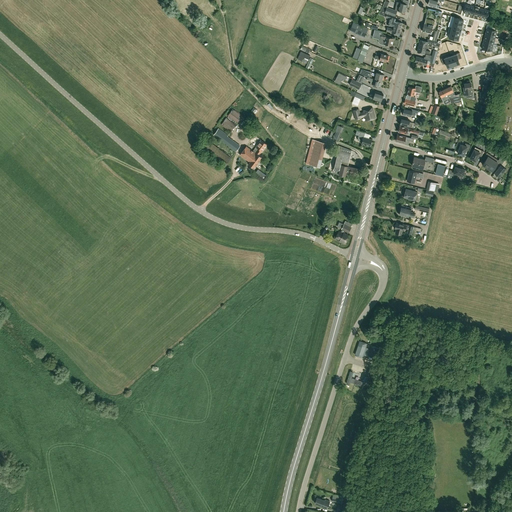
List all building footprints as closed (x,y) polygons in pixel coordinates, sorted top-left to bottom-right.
[(397,10),(398,10),(405,12),(406,7),(407,7),(409,1),(405,0),(403,0),(402,3),(397,2),(395,10),(387,7),(384,12),(395,16),(397,10)] [(387,25),(393,27),(393,26),(401,29),(402,23),(395,21),(396,17),(387,14),(386,15),(386,17),(390,18),(387,25)] [(431,33),(433,28),(435,20),(426,18),(422,31),(431,33)] [(361,25),(354,22),(350,29),(357,33),(361,25)] [(491,27),(486,26),(484,33),(495,35),(496,29),(497,29),(498,26),(492,24),(491,27)] [(399,35),(401,29),(393,26),(393,27),(393,28),(388,27),(387,31),(392,32),(392,33),(399,35)] [(383,31),(376,30),(375,29),(373,36),(372,37),(378,39),(379,40),(378,42),(379,44),(384,45),(384,43),(391,45),(393,38),(386,36),(386,35),(382,34),(383,31)] [(458,39),(459,34),(451,32),(447,40),(453,41),(454,38),(458,39)] [(493,42),(495,35),(484,33),(482,40),(493,42)] [(426,48),(428,48),(429,46),(431,46),(432,44),(428,43),(428,42),(420,40),(419,46),(426,48)] [(491,49),(493,42),(482,40),(480,47),(486,48),(485,51),(491,52),(492,49),(491,49)] [(364,58),(369,46),(364,44),(359,56),(364,58)] [(426,50),(426,48),(419,46),(417,52),(425,54),(425,53),(429,54),(430,51),(426,50)] [(353,57),(357,59),(361,49),(357,47),(353,57)] [(431,58),(436,60),(438,51),(433,49),(432,55),(426,54),(425,57),(431,58)] [(310,56),(301,51),(297,59),(307,63),(310,56)] [(462,58),(460,52),(457,53),(457,54),(451,56),(453,66),(460,64),(458,59),(462,58)] [(389,55),(381,53),(380,53),(379,56),(375,55),(374,58),(387,61),(389,55)] [(422,65),(422,64),(426,65),(427,62),(423,61),(424,58),(416,56),(415,62),(418,63),(422,65)] [(447,68),(453,66),(451,56),(444,58),(444,57),(441,58),(443,63),(446,63),(447,68)] [(371,72),(362,69),(360,73),(367,77),(369,77),(371,72)] [(356,80),(362,83),(364,77),(359,74),(356,80)] [(485,76),(481,102),(491,104),(495,78),(485,76)] [(381,87),(382,80),(375,79),(369,77),(367,77),(367,80),(371,81),(370,84),(373,85),(381,87)] [(349,85),(354,87),(359,89),(362,84),(357,81),(352,79),(349,85)] [(463,87),(464,94),(465,97),(467,98),(473,97),(471,82),(470,82),(470,81),(469,80),(467,81),(467,82),(467,83),(464,83),(465,87),(463,87)] [(415,88),(409,86),(408,90),(407,90),(407,92),(408,93),(407,94),(414,95),(415,90),(420,92),(422,86),(416,85),(415,88)] [(453,91),(451,86),(445,89),(449,98),(450,101),(451,100),(452,103),(460,101),(459,96),(455,97),(452,96),(451,92),(453,91)] [(449,98),(445,89),(439,92),(443,101),(449,98)] [(369,97),(373,99),(381,101),(383,94),(376,91),(374,96),(371,95),(369,97)] [(373,108),(363,110),(364,112),(360,113),(359,109),(353,110),(356,119),(361,118),(361,117),(365,116),(366,121),(375,118),(373,108)] [(228,116),(238,123),(243,116),(233,109),(228,116)] [(231,132),(236,125),(226,117),(221,125),(231,132)] [(248,118),(244,125),(250,128),(253,124),(258,128),(260,124),(248,118)] [(411,125),(412,122),(409,121),(409,120),(402,118),(402,119),(401,119),(400,121),(401,121),(400,124),(408,126),(408,127),(412,128),(412,125),(411,125)] [(406,134),(407,131),(413,132),(413,133),(419,135),(420,131),(414,129),(414,130),(408,128),(400,126),(399,129),(398,129),(398,131),(398,132),(406,134)] [(213,135),(236,152),(240,146),(227,136),(228,136),(218,128),(213,135)] [(452,134),(440,129),(439,133),(451,138),(452,134)] [(372,139),(364,137),(365,132),(357,130),(355,134),(359,135),(357,140),(363,141),(362,143),(370,146),(372,139)] [(341,135),(335,133),(333,139),(340,141),(341,138),(340,137),(341,135)] [(414,138),(411,137),(410,137),(410,138),(398,134),(397,138),(396,138),(395,140),(396,140),(396,141),(404,143),(408,144),(409,140),(413,141),(414,140),(414,139),(414,138)] [(231,158),(204,138),(198,147),(225,167),(231,158)] [(249,164),(254,168),(262,157),(259,154),(261,151),(262,151),(267,144),(261,140),(253,151),(246,146),(240,155),(250,162),(249,164)] [(315,140),(309,164),(320,167),(327,143),(315,140)] [(465,145),(461,144),(458,153),(464,155),(466,149),(469,150),(471,145),(466,143),(465,145)] [(481,157),(484,151),(475,147),(470,158),(476,161),(478,155),(481,157)] [(346,176),(346,174),(350,174),(350,175),(354,176),(354,174),(358,175),(360,169),(352,167),(348,166),(342,164),(343,162),(348,164),(351,153),(339,150),(334,169),(340,171),(340,174),(346,176)] [(487,168),(494,157),(487,152),(483,157),(486,159),(482,164),(484,165),(483,166),(486,168),(487,167),(487,168)] [(423,168),(425,160),(433,163),(434,158),(426,156),(425,159),(414,157),(412,165),(423,168)] [(492,171),(499,160),(494,157),(487,168),(492,171)] [(443,175),(445,166),(438,164),(436,174),(443,175)] [(505,168),(500,164),(494,173),(499,176),(505,168)] [(454,171),(449,169),(448,176),(452,178),(454,173),(463,176),(465,170),(455,167),(454,171)] [(414,183),(416,176),(422,178),(423,174),(410,170),(407,181),(414,183)] [(439,184),(433,182),(428,181),(426,189),(427,189),(431,190),(438,192),(439,184)] [(415,200),(417,191),(406,189),(404,198),(415,200)] [(409,217),(409,216),(414,217),(415,213),(410,212),(411,208),(402,205),(399,214),(409,217)] [(414,227),(414,226),(409,225),(407,224),(406,225),(396,223),(395,228),(397,228),(396,232),(401,234),(403,227),(408,229),(407,233),(412,234),(412,233),(414,227)] [(339,231),(335,238),(340,240),(339,241),(344,243),(349,234),(343,232),(343,233),(339,231)] [(361,357),(365,346),(359,344),(356,355),(361,357)] [(378,350),(373,348),(370,359),(375,361),(378,350)] [(327,508),(330,501),(324,499),(324,500),(317,497),(315,503),(318,504),(318,505),(327,508)]
